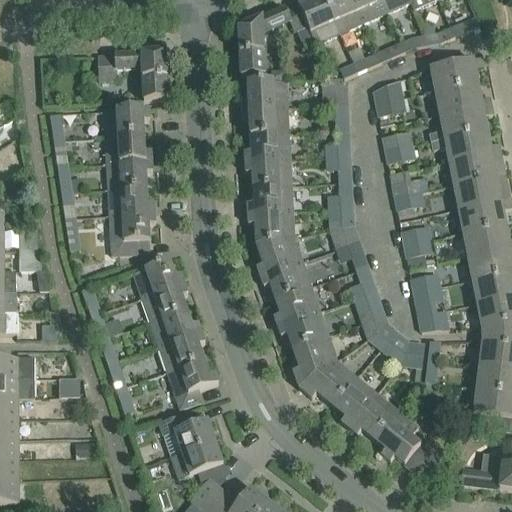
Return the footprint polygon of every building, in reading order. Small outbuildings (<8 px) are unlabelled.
[(363,26),(351,0),(328,0),(324,2),(339,37),(363,26)] [(387,16),(379,0),(351,0),(363,26),(387,16)] [(410,5),(408,0),(379,0),(387,16),(410,5)] [(408,0),(410,5),(414,13),(438,2),(436,0),(408,0)] [(339,37),(324,2),(310,8),(307,2),(297,7),(306,29),(313,43),(315,48),(339,37)] [(297,33),(306,29),(297,7),(238,33),(240,80),(265,79),(262,38),(289,26),(293,35),(297,33)] [(479,30),(475,21),(461,27),(465,36),(479,30)] [(313,43),(306,29),(297,33),(304,48),(313,43)] [(437,37),(441,47),(455,40),(451,31),(437,37)] [(411,42),(413,52),(428,49),(426,39),(411,42)] [(391,62),(405,56),(401,47),(387,53),(391,62)] [(168,103),(165,56),(97,60),(98,84),(117,83),(116,74),(142,72),(143,104),(168,103)] [(363,63),(367,72),(381,66),(377,57),(363,63)] [(483,71),(482,61),(430,72),(434,96),(478,87),(475,72),(483,71)] [(344,83),(345,82),(357,77),(353,68),(339,74),(344,83)] [(287,112),(285,85),(285,72),(269,73),(270,86),(247,87),(248,104),(242,104),(242,114),(287,112)] [(334,83),(322,83),(323,97),(346,96),(346,94),(339,82),(334,83)] [(402,102),(399,85),(373,95),(376,108),(402,102)] [(481,102),(478,87),(434,96),(439,119),(482,111),(482,112),(486,111),(486,109),(491,108),(489,100),(481,102)] [(405,116),(402,102),(376,108),(378,121),(405,116)] [(493,118),(491,108),(486,109),(486,111),(482,112),(482,111),(439,119),(442,134),(430,137),(432,145),(487,134),(484,119),(493,118)] [(348,135),(347,109),(324,110),(324,123),(335,122),(336,135),(348,135)] [(288,138),(287,112),(242,114),(243,125),(249,124),(250,140),(288,138)] [(149,124),(148,113),(104,115),(105,142),(143,140),(142,124),(149,124)] [(60,118),(50,120),(52,135),(62,134),(60,118)] [(490,149),(487,134),(432,145),(433,154),(445,151),(448,166),(491,158),(491,159),(496,158),(495,156),(500,155),(499,148),(490,149)] [(350,161),(348,135),(336,135),(337,149),(326,149),(327,162),(350,161)] [(409,136),(382,141),(385,155),(412,149),(409,136)] [(290,164),(288,138),(250,140),(251,155),(244,156),(245,166),(290,164)] [(144,156),(143,140),(105,142),(107,168),(151,166),(150,155),(144,156)] [(414,163),(412,149),(385,155),(388,168),(414,163)] [(65,155),(55,157),(58,172),(67,170),(65,155)] [(505,180),(502,165),(500,155),(495,156),(496,158),(491,159),(491,158),(448,166),(453,190),(505,180)] [(351,187),(350,161),(327,162),(327,175),(338,174),(339,187),(351,187)] [(291,190),(290,164),(245,166),(245,177),(252,176),(253,192),(291,190)] [(152,176),(151,166),(107,168),(108,194),(146,192),(145,176),(152,176)] [(407,175),(390,178),(392,188),(409,185),(407,175)] [(509,202),(508,195),(505,180),(453,190),(458,214),(500,205),(500,206),(505,205),(504,203),(509,202)] [(69,181),(59,183),(61,198),(71,196),(69,181)] [(409,185),(392,188),(394,202),(421,196),(418,183),(409,185)] [(352,213),(352,200),(351,187),(339,187),(339,201),(328,201),(329,214),(352,213)] [(292,216),(291,190),(253,192),(254,207),(247,208),(248,218),(292,216)] [(147,207),(146,192),(108,194),(109,220),(154,217),(153,207),(147,207)] [(424,210),(421,196),(394,202),(397,215),(424,210)] [(511,212),(509,202),(504,203),(505,205),(500,206),(500,205),(458,214),(462,237),(506,229),(503,214),(511,212)] [(73,207),(63,208),(65,224),(75,222),(73,207)] [(294,242),(292,216),(248,218),(248,228),(255,228),(256,249),(294,242)] [(154,228),(154,217),(109,220),(112,259),(149,257),(148,228),(154,228)] [(69,250),(79,248),(75,222),(65,224),(69,250)] [(353,225),(341,226),(342,232),(344,238),(355,234),(353,230),(353,225)] [(359,247),(355,234),(344,238),(342,232),(341,226),(329,226),(330,235),(337,254),(359,247)] [(511,243),(508,244),(506,229),(462,237),(467,261),(509,253),(510,253),(511,253),(511,243)] [(428,230),(401,236),(404,249),(430,244),(428,230)] [(36,234),(19,234),(19,255),(36,255),(36,234)] [(302,266),(294,242),(256,249),(263,269),(256,271),(260,281),(302,266)] [(433,257),(430,244),(404,249),(406,262),(433,257)] [(511,276),(511,253),(510,253),(509,253),(467,261),(472,285),(511,276)] [(36,255),(19,255),(19,275),(37,274),(41,274),(40,255),(36,255)] [(363,258),(352,262),(356,275),(368,271),(363,258)] [(174,280),(169,265),(133,277),(142,302),(184,288),(180,278),(174,280)] [(311,291),(302,266),(260,281),(263,291),(270,289),(275,303),(311,291)] [(376,296),(372,284),(368,271),(356,275),(361,288),(350,292),(354,304),(376,296)] [(41,274),(37,274),(39,296),(49,296),(47,274),(41,274)] [(0,275),(0,296),(4,296),(15,296),(15,275),(3,276),(0,275)] [(511,276),(472,285),(476,308),(511,301),(511,276)] [(437,277),(410,283),(413,296),(440,291),(437,277)] [(187,298),(184,288),(142,302),(150,327),(186,315),(181,300),(187,298)] [(92,291),(82,294),(87,309),(97,306),(92,291)] [(320,316),(311,291),(275,303),(280,318),(274,321),(277,331),(320,316)] [(440,291),(413,296),(416,309),(418,319),(436,316),(434,306),(442,304),(440,291)] [(385,320),(376,296),(354,304),(358,315),(369,312),(374,324),(385,320)] [(511,301),(476,308),(481,332),(482,344),(495,346),(495,338),(510,337),(509,327),(511,326),(511,301)] [(368,343),(388,329),(385,320),(374,324),(369,312),(358,315),(368,343)] [(436,316),(418,319),(421,336),(448,334),(444,314),(436,316)] [(50,315),(50,328),(62,328),(57,315),(50,315)] [(191,329),(186,315),(150,327),(159,352),(201,337),(197,327),(191,329)] [(0,316),(0,337),(4,338),(17,337),(17,317),(4,317),(0,316)] [(328,341),(320,316),(277,331),(281,340),(287,338),(292,353),(328,341)] [(482,344),(479,369),(511,372),(511,326),(509,327),(510,337),(495,338),(495,346),(482,344)] [(104,327),(95,330),(100,345),(109,341),(104,327)] [(387,344),(395,335),(388,329),(368,343),(387,359),(395,350),(387,344)] [(400,369),(409,346),(402,341),(395,335),(387,344),(395,350),(387,359),(399,369),(400,369)] [(204,347),(201,337),(159,352),(167,376),(203,364),(198,349),(204,347)] [(337,365),(328,341),(292,353),(299,373),(293,375),(299,392),(337,365)] [(437,363),(439,345),(429,346),(427,362),(437,363)] [(421,372),(424,348),(410,347),(409,346),(400,369),(421,372)] [(113,352),(103,355),(108,369),(117,366),(113,352)] [(0,382),(34,382),(34,361),(18,361),(0,361),(0,382)] [(434,387),(436,372),(437,363),(427,362),(424,386),(432,387),(434,387)] [(208,378),(203,364),(167,376),(180,413),(202,405),(198,394),(218,387),(214,376),(208,378)] [(333,411),(357,382),(337,365),(299,392),(312,402),(316,397),(333,411)] [(511,397),(511,372),(479,369),(476,393),(511,397)] [(121,376),(112,379),(116,394),(126,391),(121,376)] [(35,403),(34,382),(0,382),(0,402),(18,403),(35,403)] [(79,382),(60,382),(60,402),(79,402),(79,382)] [(349,432),(377,398),(357,382),(333,411),(345,421),(341,426),(349,432)] [(432,387),(424,386),(421,385),(415,392),(422,399),(432,387)] [(511,397),(476,393),(473,416),(465,415),(463,431),(511,436),(511,434),(511,397)] [(397,414),(377,398),(349,432),(357,439),(361,434),(373,444),(397,414)] [(130,401),(120,405),(125,419),(135,416),(130,401)] [(0,423),(18,423),(18,403),(0,402),(0,423)] [(424,485),(440,465),(410,441),(418,431),(397,414),(373,444),(385,453),(381,458),(390,466),(394,460),(424,485)] [(189,430),(185,418),(159,427),(170,461),(215,446),(207,423),(189,430)] [(0,423),(0,443),(18,444),(18,423),(0,423)] [(0,464),(18,464),(18,444),(0,443),(0,464)] [(223,468),(215,446),(170,461),(178,484),(223,468)] [(98,447),(75,447),(75,463),(98,462),(98,447)] [(511,495),(511,447),(504,447),(500,479),(463,474),(465,465),(450,463),(447,487),(511,495)] [(0,485),(18,485),(18,464),(0,464),(0,485)] [(199,511),(200,511),(218,491),(208,483),(190,505),(199,511)] [(0,505),(18,506),(18,485),(0,485),(0,505)] [(217,511),(228,499),(218,491),(200,511),(217,511)] [(263,511),(268,506),(250,491),(237,507),(228,499),(217,511),(263,511)]
